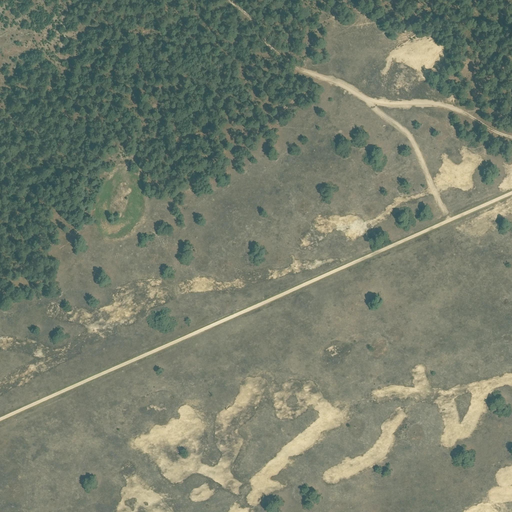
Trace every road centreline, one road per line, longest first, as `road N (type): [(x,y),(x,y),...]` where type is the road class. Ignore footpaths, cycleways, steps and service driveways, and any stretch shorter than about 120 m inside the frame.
road 1 (unknown): [(229,0),(300,69),(367,101),(441,105),(511,137)]
road 2 (track): [(367,101),(411,138),(449,220)]
